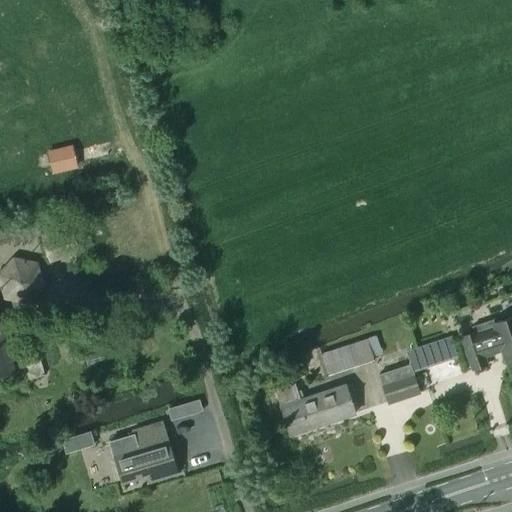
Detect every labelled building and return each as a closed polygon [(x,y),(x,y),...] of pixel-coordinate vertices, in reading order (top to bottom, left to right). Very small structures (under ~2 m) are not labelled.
[(92,244),(83,217),(41,230),(49,258),(67,252),(92,244)] [(0,284),(6,299),(27,303),(44,285),(36,261),(12,257),(0,273),(0,284)] [(511,317),(493,324),(492,319),(471,325),(474,333),(462,337),(473,369),(488,364),(485,357),(496,353),(495,351),(497,346),(501,345),(507,363),(511,361),(511,317)] [(0,374),(14,371),(0,322),(0,374)] [(415,349),(420,364),(458,351),(453,336),(415,349)] [(351,343),(320,354),(328,376),(358,365),(374,360),(373,356),(367,338),(351,343)] [(20,357),(27,380),(44,375),(38,351),(20,357)] [(413,374),(382,385),(387,402),(419,391),(413,374)] [(290,435),(308,429),(355,414),(345,385),(301,399),(295,382),(274,389),(280,406),(280,405),(290,435)] [(146,476),(148,482),(177,473),(162,421),(132,431),(138,449),(113,456),(121,483),(146,476)]
